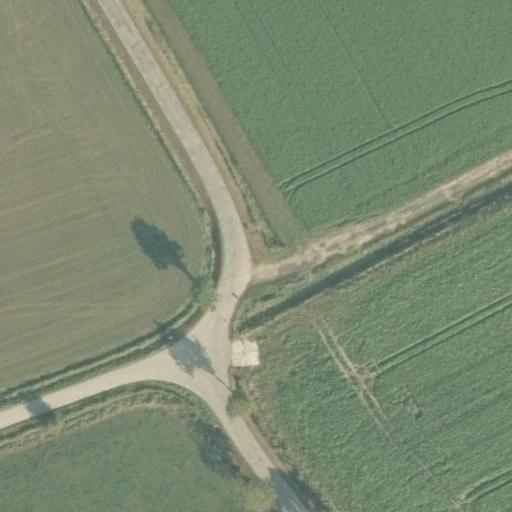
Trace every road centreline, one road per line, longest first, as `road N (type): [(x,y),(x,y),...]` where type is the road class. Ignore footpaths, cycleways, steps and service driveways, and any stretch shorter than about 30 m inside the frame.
road 1 (tertiary): [(215,358),(235,243),(222,200),(106,0)]
road 2 (track): [(233,279),(308,267),(511,162)]
road 3 (unclassified): [(0,420),(146,366),(215,358)]
road 4 (tertiary): [(295,511),(227,415),(215,358)]
